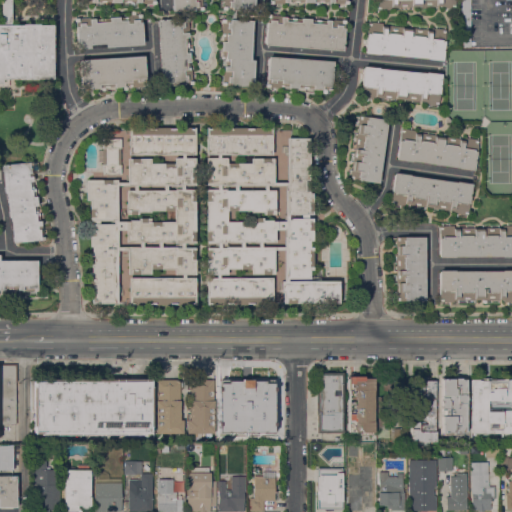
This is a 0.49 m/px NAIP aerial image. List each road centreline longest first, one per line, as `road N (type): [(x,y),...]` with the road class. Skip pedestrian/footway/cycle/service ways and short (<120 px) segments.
road 1 (secondary): [(70,338),(511,338)]
road 2 (residential): [(295,511),(295,338)]
